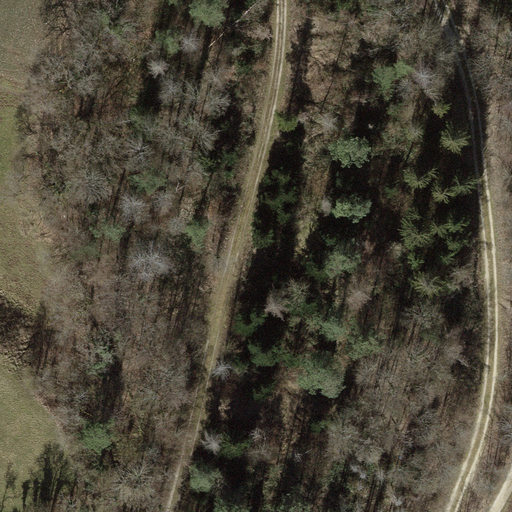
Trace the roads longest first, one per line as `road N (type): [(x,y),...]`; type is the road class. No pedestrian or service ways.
road 1 (track): [(448,0),(463,34),(495,231),(501,330),(492,418),(460,511)]
road 2 (track): [(170,511),(258,121),(268,0)]
